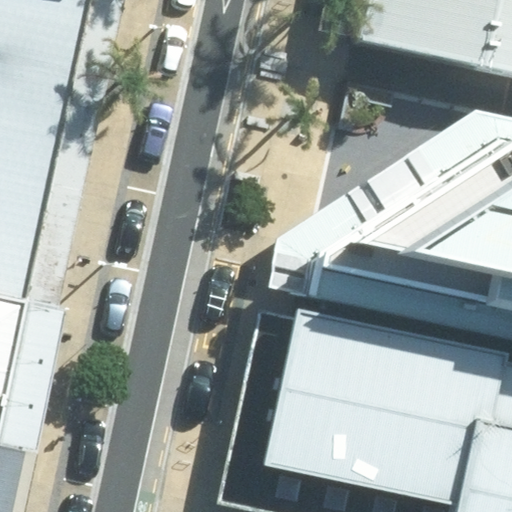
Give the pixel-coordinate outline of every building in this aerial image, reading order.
[(0,0),(0,290),(37,298),(97,0),(0,0)] [(511,0),(323,0),(316,38),(511,78),(511,0)] [(511,120),(455,109),(254,235),(244,292),(511,347),(511,120)] [(0,290),(0,434),(9,437),(37,298),(0,290)] [(511,511),(511,368),(266,316),(225,508),(243,511),(511,511)] [(0,478),(9,437),(0,434),(0,478)]
